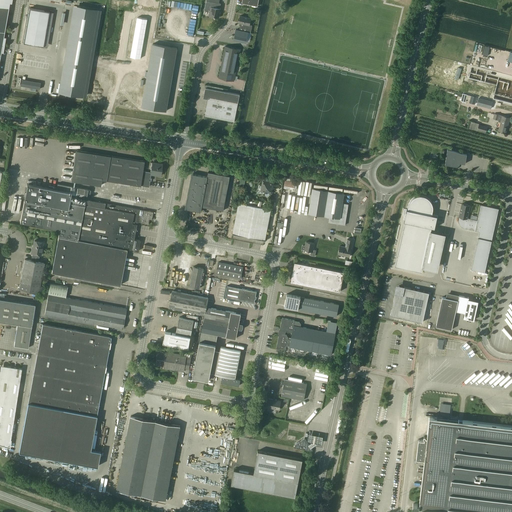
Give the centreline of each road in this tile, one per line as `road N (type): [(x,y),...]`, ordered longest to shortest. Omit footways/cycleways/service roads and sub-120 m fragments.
road 1 (secondary): [(312,511),(377,218)]
road 2 (unclassified): [(245,399),(274,266),(263,255),(163,235)]
road 3 (unclassified): [(245,399),(151,384),(139,374),(163,235)]
road 4 (tertiary): [(181,141),(0,113)]
road 5 (tertiary): [(339,166),(181,141)]
road 6 (unclassified): [(181,141),(199,54),(226,25),(233,0)]
road 7 (secondary): [(399,125),(428,0)]
